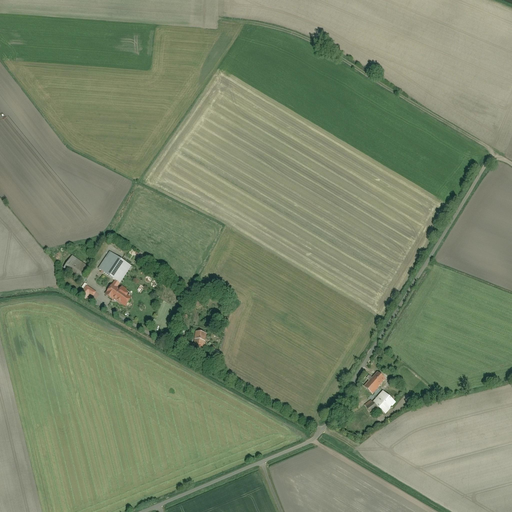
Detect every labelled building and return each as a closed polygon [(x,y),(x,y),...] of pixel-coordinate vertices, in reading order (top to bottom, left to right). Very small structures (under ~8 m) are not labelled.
[(130,266),(109,252),(98,269),(114,279),(106,293),(123,304),(129,296),(116,287),(130,266)] [(73,257),(66,268),(82,279),(90,269),(73,257)] [(86,282),(78,295),(85,299),(87,294),(93,297),(98,288),(86,282)] [(204,333),(196,332),(194,347),(201,348),(204,333)] [(377,371),(371,378),(367,374),(360,382),(372,393),(384,378),(377,371)] [(354,403),(359,393),(354,390),(348,400),(354,403)] [(395,402),(383,393),(374,401),(372,398),(364,404),(372,417),(381,411),(385,413),(395,402)]
